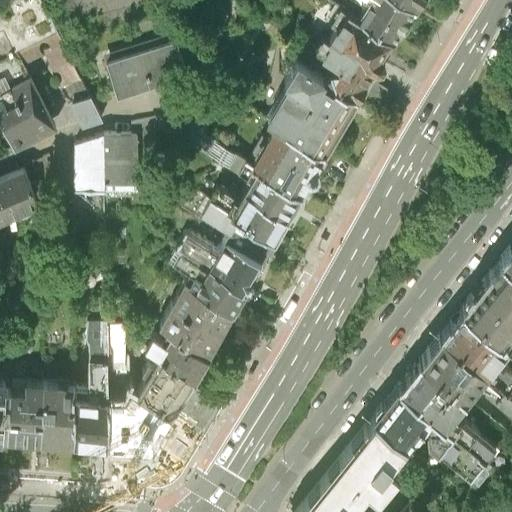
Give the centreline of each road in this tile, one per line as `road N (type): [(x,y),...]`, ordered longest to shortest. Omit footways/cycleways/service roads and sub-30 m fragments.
road 1 (primary): [(495,0),(207,511)]
road 2 (primary): [(252,511),(511,184)]
